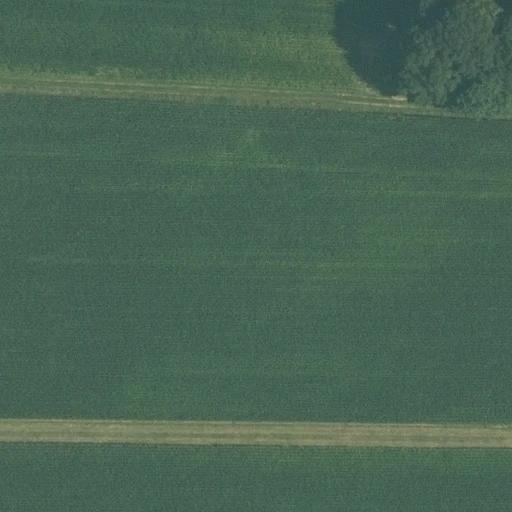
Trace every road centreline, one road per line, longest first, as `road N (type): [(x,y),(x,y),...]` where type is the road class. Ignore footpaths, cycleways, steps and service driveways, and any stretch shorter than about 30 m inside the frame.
road 1 (track): [(0,85),(511,110)]
road 2 (track): [(0,442),(511,450)]
